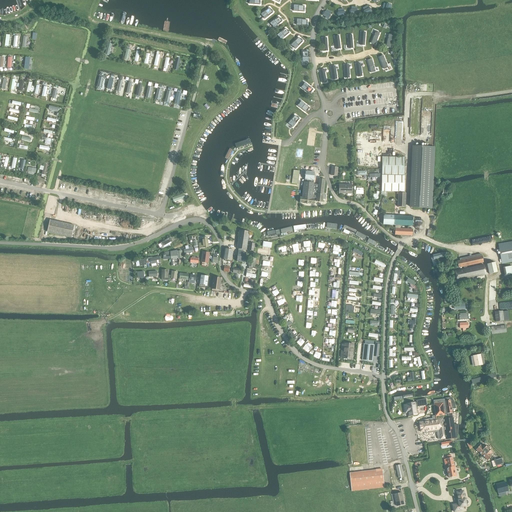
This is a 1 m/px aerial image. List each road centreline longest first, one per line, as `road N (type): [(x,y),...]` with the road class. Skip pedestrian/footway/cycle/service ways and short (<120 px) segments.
road 1 (unclassified): [(383,377),(389,271),(403,242),(339,201),(321,165)]
road 2 (track): [(418,234),(426,215),(407,211),(409,99),(511,91)]
road 3 (track): [(494,364),(488,320),(489,281),(499,274),(495,252),(471,250)]
road 4 (residential): [(418,511),(383,377)]
